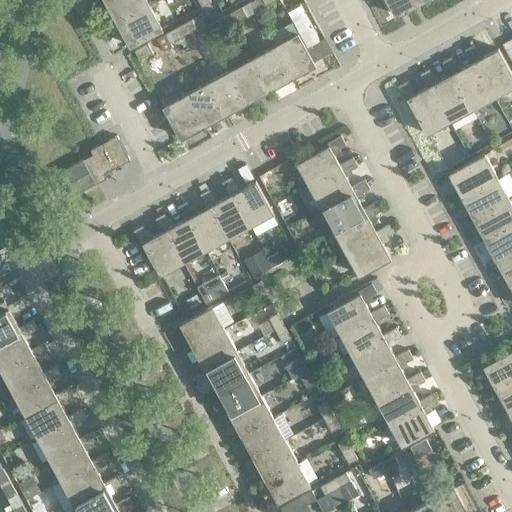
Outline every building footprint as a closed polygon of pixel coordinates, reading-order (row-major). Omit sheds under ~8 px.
[(150,5),(147,0),(106,0),(119,22),(150,5)] [(297,0),(285,6),(305,42),(318,35),(298,0),(297,0)] [(422,0),(387,0),(396,15),(422,0)] [(163,27),(150,5),(119,22),(131,44),(163,27)] [(247,15),(242,6),(229,13),(234,22),(247,15)] [(234,22),(229,13),(216,20),(221,29),(234,22)] [(197,27),(192,18),(179,25),(184,34),(197,27)] [(184,34),(179,25),(166,32),(171,41),(184,34)] [(299,32),(276,44),(293,75),(315,63),(312,57),(304,43),(299,32)] [(304,43),(312,57),(330,47),(323,33),(318,35),(305,42),(304,43)] [(153,51),(148,42),(135,49),(139,58),(153,51)] [(293,75),(276,44),(254,56),(271,87),(293,75)] [(464,49),(472,62),(475,60),(494,95),(511,85),(511,73),(498,48),(481,58),(474,44),(464,49)] [(271,87),(254,56),(232,69),(248,100),(271,87)] [(442,61),(449,75),(453,72),(472,107),(494,95),(475,60),(472,62),(458,70),(451,56),(442,61)] [(420,73),(427,87),(431,85),(450,120),(472,107),(453,72),(449,75),(436,82),(429,68),(420,73)] [(248,100),(232,69),(209,81),(226,112),(248,100)] [(407,80),(401,84),(397,85),(405,99),(408,97),(427,132),(450,120),(431,85),(427,87),(414,94),(407,80)] [(226,112),(209,81),(187,93),(204,124),(226,112)] [(204,124),(187,93),(165,105),(181,136),(204,124)] [(346,144),(340,134),(327,142),(329,145),(297,162),(310,185),(341,168),(339,164),(332,151),(346,144)] [(130,159),(117,135),(91,149),(93,154),(84,159),(90,171),(94,178),(130,159)] [(497,176),(484,153),(449,172),(462,195),(497,176)] [(353,157),(339,164),(341,168),(310,185),(322,207),(353,190),(351,186),(344,173),(358,166),(353,157)] [(90,171),(84,159),(61,171),(68,183),(90,171)] [(96,183),(94,178),(90,171),(68,183),(74,195),(96,183)] [(509,198),(497,176),(462,195),(474,217),(509,198)] [(221,182),(228,195),(232,193),(249,224),(273,211),(255,180),(238,190),(231,177),(221,182)] [(365,179),(351,186),(353,190),(322,207),(334,229),(365,212),(363,208),(357,196),(370,188),(365,179)] [(200,194),(207,206),(210,204),(228,236),(249,224),(232,193),(228,195),(216,202),(208,189),(200,194)] [(511,225),(511,203),(509,198),(474,217),(486,240),(511,225)] [(177,206),(184,219),(188,217),(206,248),(228,236),(210,204),(207,206),(193,214),(186,201),(177,206)] [(377,201),(363,208),(365,212),(334,229),(346,251),(378,234),(376,230),(369,217),(382,210),(377,201)] [(155,218),(162,231),(166,228),(183,260),(206,248),(188,217),(184,219),(171,226),(164,213),(155,218)] [(389,223),(376,230),(378,234),(346,251),(359,274),(390,257),(381,239),(394,232),(389,223)] [(142,225),(136,228),(133,230),(141,243),(143,242),(160,273),(183,260),(166,228),(162,231),(149,238),(142,225)] [(511,253),(511,225),(486,240),(498,261),(511,253)] [(283,259),(277,249),(267,255),(273,265),(283,259)] [(272,266),(263,250),(246,259),(254,275),(272,266)] [(511,282),(511,253),(498,261),(510,283),(511,282)] [(227,270),(220,274),(223,280),(230,277),(227,270)] [(197,286),(206,302),(228,290),(219,274),(197,286)] [(267,293),(260,281),(251,286),(258,298),(267,293)] [(360,292),(329,309),(341,332),(373,315),(371,311),(364,299),(377,292),(372,282),(358,290),(360,292)] [(186,299),(190,307),(201,302),(196,293),(186,299)] [(20,297),(13,301),(6,305),(8,307),(0,311),(0,341),(21,330),(18,327),(12,314),(25,306),(20,297)] [(384,304),(371,311),(373,315),(341,332),(353,354),(385,337),(383,333),(376,320),(389,313),(384,304)] [(225,328),(212,305),(180,322),(193,345),(225,328)] [(284,325),(277,312),(268,317),(275,329),(284,325)] [(32,319),(18,327),(21,330),(0,341),(0,366),(2,369),(33,352),(31,349),(24,336),(37,328),(32,319)] [(291,337),(284,325),(275,329),(282,342),(291,337)] [(396,326),(383,333),(385,337),(353,354),(365,376),(397,359),(395,355),(388,342),(401,335),(396,326)] [(237,350),(225,328),(193,345),(206,368),(237,350)] [(44,341),(31,349),(33,352),(2,369),(14,392),(45,375),(43,371),(36,358),(49,350),(44,341)] [(408,348),(395,355),(397,359),(365,376),(377,399),(409,381),(407,378),(400,364),(413,357),(408,348)] [(511,379),(511,349),(484,365),(497,388),(511,379)] [(249,372),(237,350),(206,368),(218,389),(249,372)] [(308,369),(301,356),(293,361),(300,374),(308,369)] [(286,365),(293,378),(300,374),(293,361),(286,365)] [(56,363),(43,371),(45,375),(14,392),(26,413),(57,397),(55,393),(48,380),(61,373),(56,363)] [(315,381),(308,369),(300,374),(307,386),(315,381)] [(420,370),(407,378),(409,381),(377,399),(390,421),(421,404),(419,400),(412,387),(426,380),(420,370)] [(261,395),(249,372),(218,389),(230,412),(261,395)] [(511,407),(511,379),(497,388),(509,409),(511,407)] [(69,386),(55,393),(57,397),(26,413),(32,425),(38,436),(69,419),(67,416),(60,402),(74,395),(69,386)] [(433,393),(419,400),(421,404),(390,421),(391,425),(401,444),(433,427),(424,409),(438,402),(433,393)] [(274,417),(261,395),(230,412),(242,434),(274,417)] [(333,413),(326,400),(317,405),(324,418),(333,413)] [(81,408),(67,416),(69,419),(38,436),(50,458),(81,441),(80,438),(72,424),(86,417),(81,408)] [(340,426),(333,413),(324,418),(331,431),(340,426)] [(278,425),(274,417),(242,434),(254,456),(285,439),(278,425)] [(93,431),(80,438),(81,441),(50,458),(62,480),(93,463),(92,460),(85,447),(98,439),(93,431)] [(430,446),(425,438),(412,445),(417,453),(430,446)] [(297,461),(285,439),(254,456),(266,478),(297,461)] [(358,458),(350,445),(341,450),(348,463),(358,458)] [(367,462),(378,456),(374,449),(363,455),(367,462)] [(105,452),(92,460),(93,463),(62,480),(74,502),(106,485),(104,482),(97,469),(110,461),(105,452)] [(399,464),(394,455),(381,462),(386,471),(399,464)] [(310,484),(297,461),(266,478),(279,501),(310,484)] [(386,471),(381,462),(368,469),(373,478),(386,471)] [(10,480),(3,467),(0,468),(0,483),(1,485),(10,480)] [(350,480),(346,471),(332,478),(337,487),(350,480)] [(117,474),(104,482),(106,485),(74,502),(79,511),(109,511),(118,507),(116,504),(109,491),(122,483),(117,474)] [(39,492),(30,476),(18,483),(26,499),(39,492)] [(337,487),(332,478),(320,485),(325,494),(337,487)] [(17,493),(10,480),(1,485),(8,498),(17,493)] [(467,511),(454,486),(431,499),(437,511),(467,511)] [(306,504),(301,495),(289,501),(294,511),(306,504)] [(130,497),(116,504),(118,507),(109,511),(122,511),(134,505),(130,497)] [(437,511),(431,499),(408,511),(437,511)] [(46,511),(41,503),(32,509),(33,511),(46,511)]
